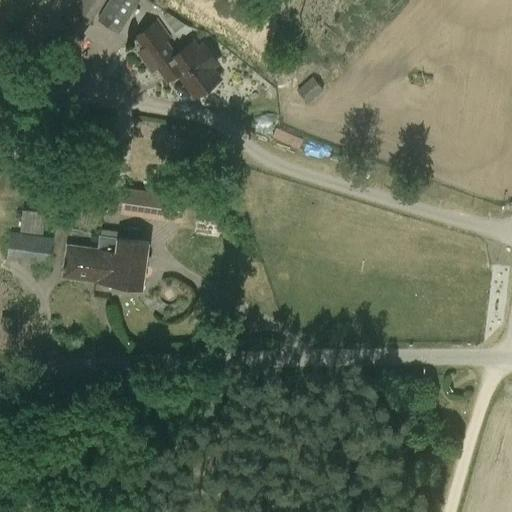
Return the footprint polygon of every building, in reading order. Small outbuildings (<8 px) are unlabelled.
[(78,0),(63,23),(82,35),(105,0),(78,0)] [(109,0),(97,20),(119,34),(140,0),(109,0)] [(151,72),(158,68),(163,74),(174,67),(195,96),(220,79),(212,68),(219,62),(205,42),(196,48),(194,45),(180,54),(157,21),(136,36),(144,47),(136,52),(151,72)] [(307,99),(322,89),(316,79),(301,90),(307,99)] [(275,130),(273,137),(299,145),(301,138),(275,130)] [(121,213),(184,222),(187,197),(124,188),(121,213)] [(20,229),(42,231),(44,210),(22,208),(20,229)] [(102,229),(101,237),(99,250),(67,245),(63,276),(142,287),(148,243),(118,239),(119,231),(102,229)] [(7,260),(49,265),(53,238),(10,232),(7,260)]
